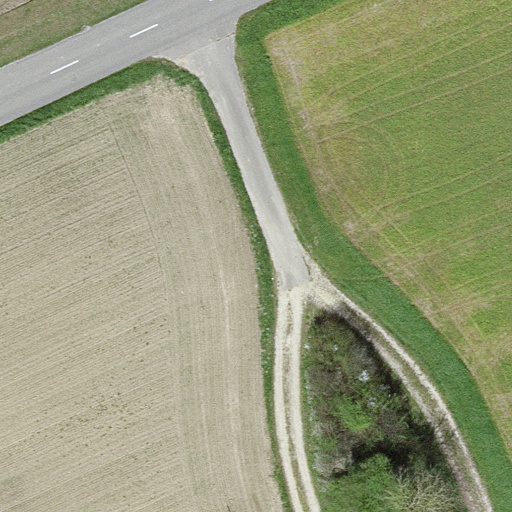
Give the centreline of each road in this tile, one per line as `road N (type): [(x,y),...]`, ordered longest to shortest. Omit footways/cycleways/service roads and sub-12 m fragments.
road 1 (track): [(277,511),(265,478),(265,281),(153,25)]
road 2 (track): [(265,281),(401,414),(441,511)]
road 3 (unclassified): [(0,95),(210,0)]
